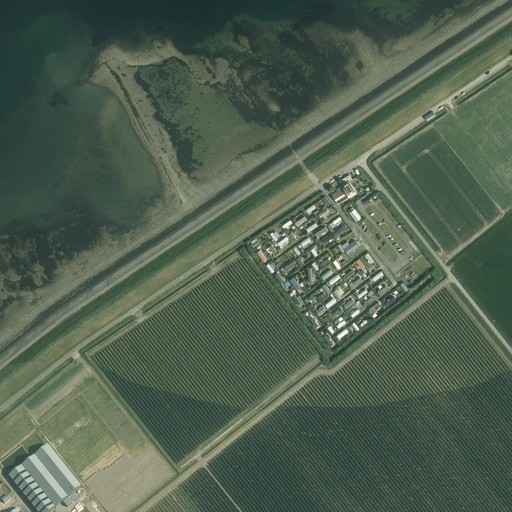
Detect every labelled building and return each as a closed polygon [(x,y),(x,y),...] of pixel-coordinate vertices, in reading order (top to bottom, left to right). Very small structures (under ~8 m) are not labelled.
[(356,193),(353,188),(349,181),(352,179),(349,174),(341,179),(343,183),(341,184),(343,188),(332,194),(338,204),(356,193)] [(326,193),(323,196),(330,204),(333,201),(326,193)] [(315,201),(306,206),(309,210),(317,205),(315,201)] [(356,221),(360,217),(354,209),(349,212),(356,221)] [(307,213),(296,220),(298,223),(309,217),(307,213)] [(333,218),(336,222),(343,216),(340,213),(333,218)] [(310,230),(319,222),(316,219),(307,226),(310,230)] [(325,222),(314,231),(317,236),(328,227),(325,222)] [(333,229),(338,236),(341,235),(340,233),(348,228),(344,222),(333,229)] [(293,229),(290,232),(295,238),(298,236),(293,229)] [(324,239),(327,242),(335,235),(332,232),(324,239)] [(276,242),(277,243),(280,241),(282,243),(290,236),(287,233),(276,242)] [(310,234),(301,239),(304,243),(312,238),(310,234)] [(358,245),(355,240),(349,244),(347,241),(341,245),(347,253),(358,245)] [(269,249),(272,248),(274,251),(277,249),(274,242),(267,245),(269,249)] [(262,247),(259,248),(264,258),(267,256),(262,247)] [(370,249),(366,251),(373,265),(377,263),(370,249)] [(298,256),(302,264),(306,262),(301,254),(298,256)] [(325,263),(331,259),(329,255),(323,260),(325,263)] [(362,266),(366,263),(361,255),(357,257),(362,266)] [(284,262),(286,267),(298,262),(296,257),(284,262)] [(308,281),(314,281),(314,265),(308,265),(308,271),(304,271),(304,273),(308,273),(308,281)] [(347,271),(343,268),(341,270),(348,277),(356,269),(352,266),(347,271)] [(383,268),(373,274),(375,278),(385,272),(383,268)] [(281,281),(284,279),(278,270),(275,272),(281,281)] [(328,278),(331,282),(342,275),(339,271),(328,278)] [(353,286),(363,277),(360,273),(350,282),(353,286)] [(295,274),(291,277),(301,291),(304,288),(295,274)] [(329,292),(332,290),(326,281),(323,283),(329,292)] [(387,282),(378,288),(382,293),(391,287),(387,282)] [(323,286),(317,289),(321,296),(324,294),(323,292),(325,290),(323,286)] [(360,295),(369,290),(367,286),(358,291),(360,295)] [(370,288),(376,296),(379,293),(373,286),(370,288)] [(317,299),(311,292),(308,295),(312,299),(309,301),(311,304),(317,299)] [(329,305),(338,298),(334,294),(325,301),(329,305)] [(372,294),(365,301),(368,304),(375,297),(372,294)] [(395,294),(389,298),(390,298),(386,301),(389,304),(398,297),(395,294)] [(353,295),(345,302),(348,306),(356,300),(353,295)] [(372,311),(383,304),(380,299),(369,306),(372,311)] [(319,312),(328,306),(325,302),(316,308),(319,312)] [(349,307),(354,314),(361,309),(359,305),(354,308),(352,305),(349,307)] [(333,312),(336,315),(343,310),(340,306),(333,312)] [(364,324),(369,318),(366,315),(360,320),(364,324)] [(358,329),(361,326),(355,319),(352,322),(358,329)] [(340,336),(350,329),(347,325),(337,331),(340,336)] [(331,344),(334,342),(328,332),(325,334),(331,344)] [(8,477),(35,511),(50,511),(62,502),(66,507),(77,499),(73,493),(81,487),(47,445),(8,477)] [(5,489),(0,492),(0,493),(2,497),(8,493),(5,489)] [(4,504),(10,499),(7,495),(1,500),(4,504)]
